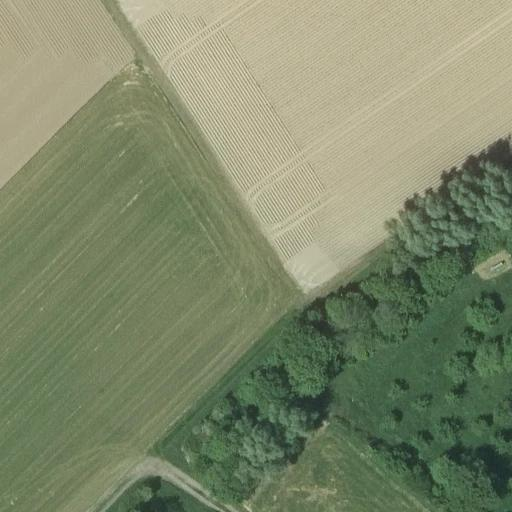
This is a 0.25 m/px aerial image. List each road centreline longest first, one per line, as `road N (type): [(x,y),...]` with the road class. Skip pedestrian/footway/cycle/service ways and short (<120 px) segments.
road 1 (track): [(91,511),(306,303),(511,162)]
road 2 (track): [(102,0),(306,303)]
